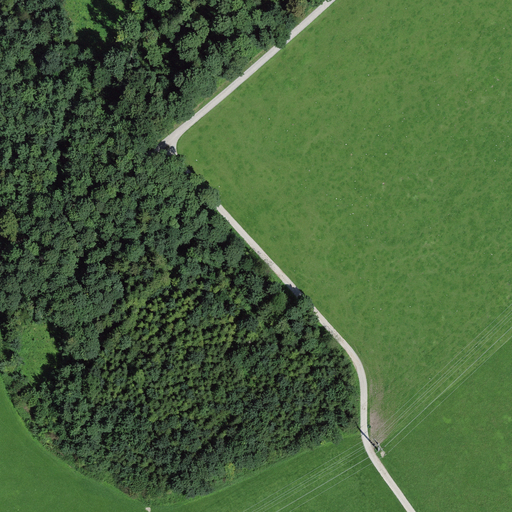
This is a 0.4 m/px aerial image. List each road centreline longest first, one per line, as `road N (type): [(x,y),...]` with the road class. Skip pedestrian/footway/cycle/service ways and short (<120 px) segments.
road 1 (track): [(412,511),(365,439),(363,373),(350,349),(166,144)]
road 2 (track): [(331,0),(166,144),(0,257)]
